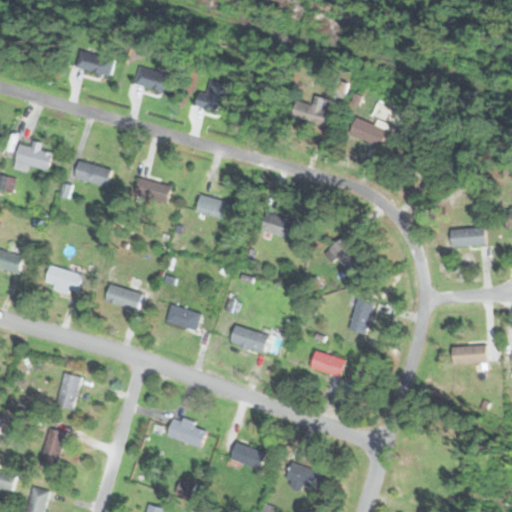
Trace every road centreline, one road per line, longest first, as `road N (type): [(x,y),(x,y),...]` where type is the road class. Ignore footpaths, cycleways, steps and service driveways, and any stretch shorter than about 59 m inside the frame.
road 1 (residential): [(0,86),(346,185),(389,210),(415,253),(423,300),(360,511)]
road 2 (residential): [(0,320),(383,445)]
road 3 (residential): [(96,511),(139,360)]
